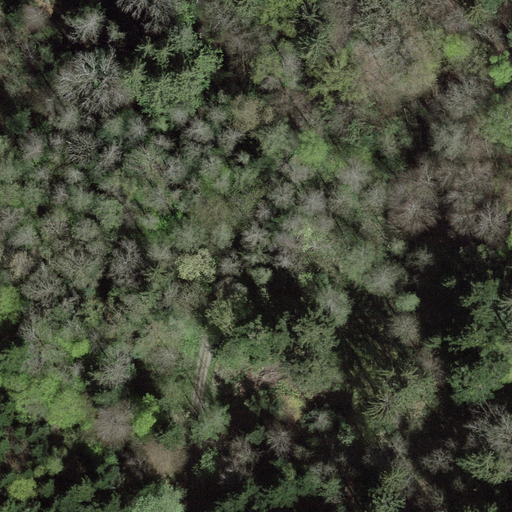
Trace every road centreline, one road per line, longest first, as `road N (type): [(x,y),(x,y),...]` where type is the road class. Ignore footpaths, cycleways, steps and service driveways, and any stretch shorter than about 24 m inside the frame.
road 1 (track): [(200,511),(199,384),(210,331),(233,259),(356,0)]
road 2 (track): [(0,445),(511,414)]
